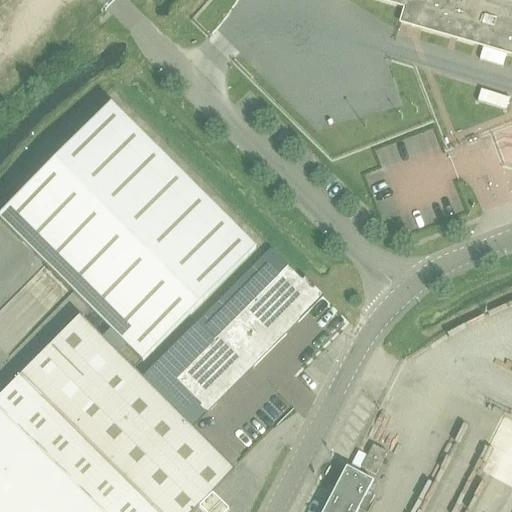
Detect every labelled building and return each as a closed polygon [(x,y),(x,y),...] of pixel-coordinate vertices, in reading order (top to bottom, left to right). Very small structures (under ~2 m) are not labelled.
[(511,0),(375,0),(403,8),(399,23),(483,46),(505,53),(511,54),(511,0)] [(483,46),(479,60),(501,66),(505,53),(483,46)] [(110,101),(0,210),(0,218),(141,361),(255,245),(110,101)] [(270,250),(141,378),(188,425),(317,297),(270,250)] [(79,316),(0,395),(0,511),(192,511),(234,470),(188,425),(141,378),(79,316)] [(385,451),(372,444),(359,466),(374,475),(385,451)] [(345,469),(322,511),(354,511),(355,510),(359,511),(369,511),(376,499),(364,493),(370,482),(347,470),(345,469)]
